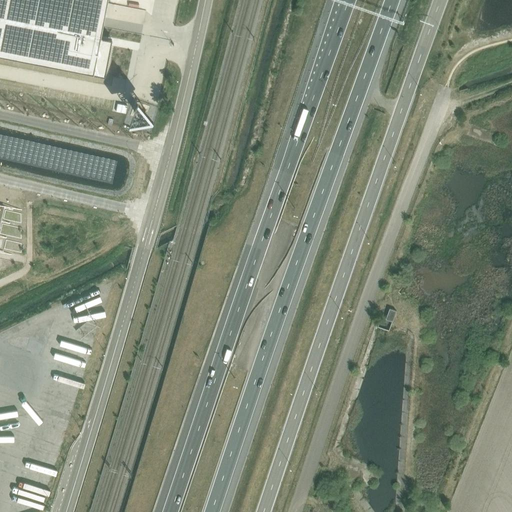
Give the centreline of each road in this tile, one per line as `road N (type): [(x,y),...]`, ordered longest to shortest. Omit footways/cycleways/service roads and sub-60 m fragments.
road 1 (motorway): [(348,0),(167,511)]
road 2 (tertiary): [(261,511),(440,0)]
road 3 (motorway): [(214,511),(392,0)]
road 4 (unclassified): [(296,511),(446,86)]
road 5 (tertiary): [(146,238),(64,511)]
road 6 (unclassified): [(170,152),(0,114)]
road 7 (tertiary): [(170,152),(205,0)]
road 8 (unclassified): [(0,178),(151,213)]
